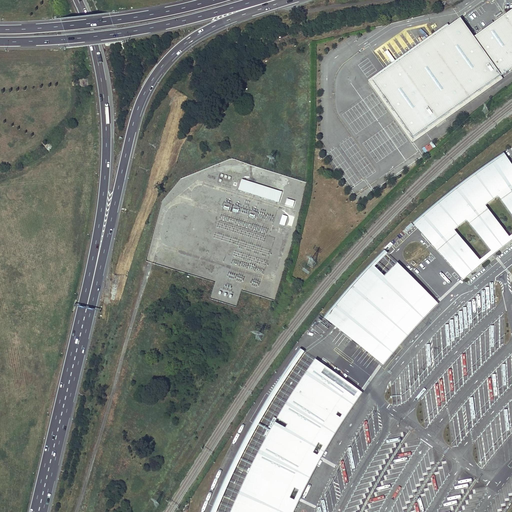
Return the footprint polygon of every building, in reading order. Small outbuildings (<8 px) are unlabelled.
[(389,71),(383,75),(373,82),(413,138),(425,130),(430,126),(444,116),(450,112),(511,68),(511,11),(494,24),(483,31),(474,38),(460,20),(448,29),(442,33),(434,38),(398,64),(389,71)] [(482,29),(483,31),(494,24),(492,21),(482,29)] [(396,62),(398,64),(434,38),(433,36),(396,62)] [(425,155),(436,147),(432,142),(421,149),(425,155)] [(391,174),(393,176),(406,167),(407,169),(419,160),(415,155),(391,174)] [(415,224),(434,245),(436,243),(446,234),(459,223),(473,212),(482,205),(498,193),(511,213),(511,176),(508,171),(511,168),(504,156),(495,161),(480,171),(469,179),(456,190),(442,200),(429,212),(415,224)] [(283,192),(242,180),(239,190),(279,203),(283,192)] [(359,200),(372,193),(370,188),(357,195),(359,200)] [(212,198),(198,194),(195,200),(210,205),(212,198)] [(296,201),(288,199),(286,205),(294,208),(296,201)] [(436,243),(437,244),(452,231),(467,219),(484,206),(482,205),(473,212),(459,223),(446,234),(436,243)] [(484,206),(467,219),(491,249),(498,243),(506,236),(484,206)] [(452,231),(437,244),(465,276),(472,269),(479,263),(452,231)] [(498,243),(491,249),(493,251),(502,245),(509,239),(506,236),(498,243)] [(350,289),(339,301),(346,307),(333,323),(340,330),(351,316),(366,300),(378,286),(389,296),(378,308),(364,324),(352,339),(382,363),(392,350),(404,337),(413,326),(424,315),(435,304),(384,253),(373,264),(361,276),(350,289)] [(351,316),(340,330),(352,339),(364,324),(378,308),(389,296),(378,286),(366,300),(351,316)] [(339,301),(326,318),(333,323),(346,307),(339,301)] [(293,364),(297,365),(300,358),(302,359),(305,352),(298,350),(293,364)] [(290,511),(295,503),(288,500),(295,487),(301,490),(310,473),(318,458),(312,454),(319,442),(325,446),(334,432),(341,420),(334,416),(338,411),(344,415),(352,403),(359,393),(319,364),(307,381),(299,393),(297,392),(288,406),(280,419),(289,424),(285,431),(276,425),(271,433),(268,440),(261,454),(254,467),(264,472),(260,478),(250,473),(243,489),(237,503),(233,511),(290,511)]
